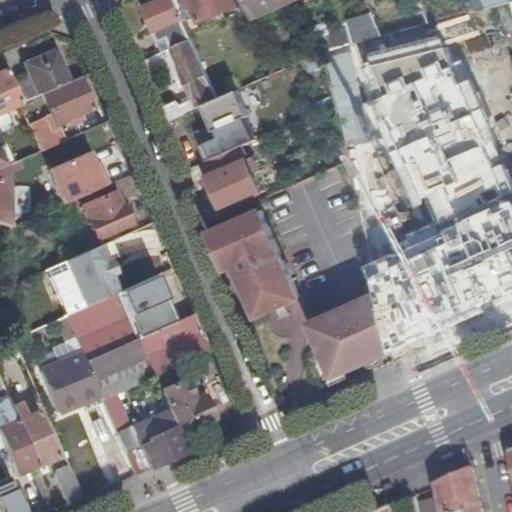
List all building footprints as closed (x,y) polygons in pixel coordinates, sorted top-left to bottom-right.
[(186,25),(175,0),(170,0),(146,11),(165,56),(175,51),(194,43),(186,25)] [(238,12),(233,0),(175,0),(186,25),(199,19),(202,26),(238,12)] [(246,0),(256,22),(302,2),(301,0),(246,0)] [(418,0),(430,28),(487,12),(481,0),(418,0)] [(511,0),(481,0),(487,12),(511,6),(511,5),(511,0)] [(321,47),(325,56),(385,40),(376,20),(350,26),(352,32),(321,47)] [(511,296),(511,179),(461,58),(450,62),(439,36),(363,56),(381,94),(362,101),(411,207),(429,201),(435,220),(405,235),(407,247),(361,266),(394,356),(511,296)] [(180,109),(161,117),(165,126),(219,103),(194,43),(175,51),(198,105),(185,111),(180,109)] [(30,79),(12,87),(21,108),(44,98),(70,86),(57,54),(25,68),(30,79)] [(325,56),(255,87),(260,97),(328,67),(325,56)] [(7,75),(0,78),(0,118),(21,109),(21,108),(12,87),(7,75)] [(95,113),(80,81),(70,86),(44,98),(57,129),(75,121),(84,117),(95,113)] [(248,90),(219,103),(222,112),(252,99),(248,90)] [(86,122),(84,117),(75,121),(77,126),(86,122)] [(29,127),(41,155),(65,146),(62,140),(57,143),(47,120),(29,127)] [(264,196),(249,164),(236,170),(230,156),(205,167),(225,213),(264,196)] [(133,178),(125,159),(103,170),(105,173),(85,181),(86,185),(70,191),(59,165),(45,171),(49,180),(32,187),(37,199),(33,200),(36,205),(40,204),(45,217),(133,178)] [(12,169),(2,165),(0,170),(0,226),(13,231),(12,169)] [(122,211),(115,196),(84,210),(98,243),(132,228),(124,210),(122,211)] [(265,214),(213,237),(223,260),(229,274),(240,269),(262,320),(302,301),(265,214)] [(99,250),(116,288),(134,280),(118,242),(99,250)] [(99,250),(66,265),(86,311),(118,297),(119,296),(116,288),(99,250)] [(138,342),(176,325),(156,280),(119,296),(118,297),(138,342)] [(394,356),(369,294),(360,298),(388,359),(394,356)] [(66,320),(83,357),(86,365),(138,342),(118,297),(86,311),(66,320)] [(344,306),(365,363),(375,365),(388,359),(360,298),(344,306)] [(301,323),(326,385),(362,371),(361,369),(365,363),(344,306),(301,323)] [(155,379),(210,356),(194,317),(176,325),(138,342),(147,361),(139,365),(141,371),(150,367),(155,379)] [(103,404),(136,480),(150,474),(139,450),(140,449),(132,430),(131,431),(115,396),(134,388),(152,380),(155,379),(150,367),(141,371),(139,365),(147,361),(138,342),(86,365),(101,399),(103,404)] [(60,417),(85,406),(101,399),(86,365),(83,357),(42,376),(60,417)] [(30,404),(39,400),(30,379),(20,383),(30,404)] [(0,460),(0,465),(7,482),(37,470),(18,425),(0,383),(0,441),(4,450),(6,457),(0,460)] [(170,422),(178,439),(214,423),(204,399),(194,403),(186,383),(158,395),(170,422)] [(87,412),(103,404),(101,399),(85,406),(87,412)] [(18,425),(37,470),(58,461),(39,416),(18,425)] [(139,450),(150,474),(186,458),(178,439),(170,422),(152,430),(149,423),(132,430),(140,449),(139,450)] [(483,511),(475,474),(438,491),(442,511),(483,511)] [(58,483),(68,509),(83,503),(72,476),(58,483)] [(0,511),(19,511),(14,499),(7,482),(0,484),(0,511)] [(13,486),(23,511),(33,508),(23,482),(13,486)] [(442,511),(438,491),(421,498),(424,511),(442,511)]
